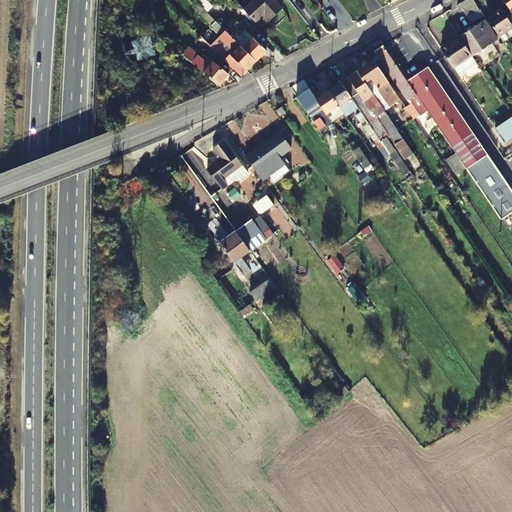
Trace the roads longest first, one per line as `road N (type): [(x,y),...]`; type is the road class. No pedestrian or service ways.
road 1 (trunk): [(63,511),(78,0)]
road 2 (trunk): [(46,0),(32,511)]
road 3 (tertiary): [(428,0),(266,84),(0,189)]
